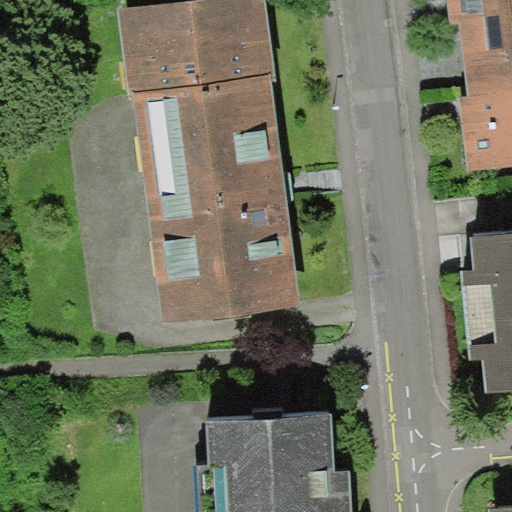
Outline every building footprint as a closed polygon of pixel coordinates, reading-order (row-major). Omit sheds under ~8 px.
[(140,93),(144,93),(260,78),(264,78),(255,5),(253,0),(176,0),(128,6),(140,93)] [(473,56),(511,50),(511,0),(465,0),(466,2),(473,56)] [(475,163),(511,158),(511,50),(473,56),(474,70),(480,116),(470,118),(475,163)] [(264,116),(260,78),(144,93),(172,313),(288,298),(264,116)] [(469,348),(484,347),(488,385),(511,382),(511,228),(473,232),(475,254),(477,270),(462,272),(469,348)] [(332,466),(328,409),(208,415),(213,511),(349,511),(347,466),(332,466)] [(511,511),(511,503),(498,504),(498,511),(511,511)]
